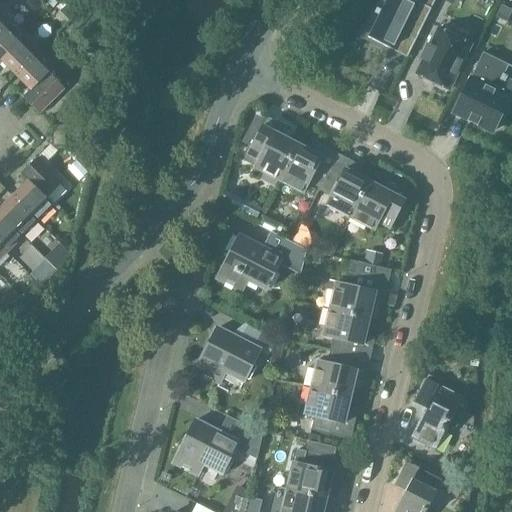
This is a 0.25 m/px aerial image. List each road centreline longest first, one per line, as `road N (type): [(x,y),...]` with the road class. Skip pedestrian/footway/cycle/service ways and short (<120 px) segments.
road 1 (residential): [(364,511),(437,190),(424,163),(242,70)]
road 2 (residential): [(122,511),(170,314),(170,274),(138,242)]
road 3 (residential): [(138,242),(200,180),(220,103),(242,70)]
road 4 (residential): [(0,388),(138,242)]
